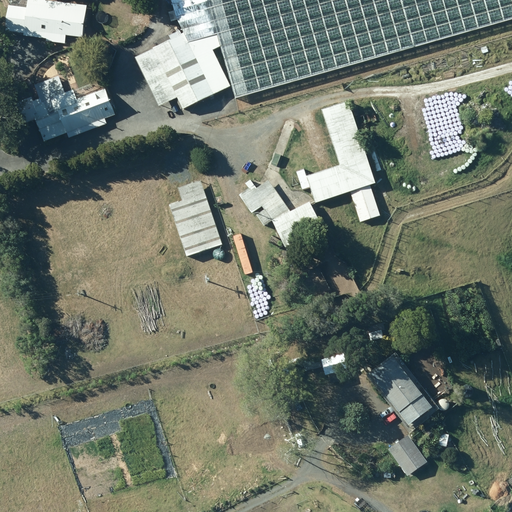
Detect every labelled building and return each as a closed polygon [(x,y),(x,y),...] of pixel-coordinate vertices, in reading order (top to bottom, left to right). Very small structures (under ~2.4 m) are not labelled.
[(87,4),(53,0),(27,0),(27,7),(9,5),(5,38),(66,46),(67,36),(83,38),(87,4)] [(222,48),(207,0),(171,0),(179,29),(166,36),(169,41),(135,60),(160,107),(176,99),(183,112),(231,87),(214,50),(222,48)] [(511,0),(208,0),(233,89),(511,11),(511,0)] [(58,75),(34,83),(40,100),(30,103),(43,142),(67,134),(68,138),(107,125),(105,118),(115,115),(107,89),(77,99),(73,90),(64,93),(58,75)] [(349,102),(321,111),(339,166),(307,176),(304,167),(295,171),(302,191),(309,189),(315,206),(350,194),(360,224),(380,217),(370,187),(378,185),(374,174),(383,172),(375,150),(366,153),(349,102)] [(310,203),(291,211),(266,178),(255,187),(249,180),(243,185),(246,188),(236,196),(264,228),(270,223),(283,250),(323,231),(310,203)] [(200,181),(178,189),(182,201),(169,206),(186,258),(222,246),(200,181)] [(332,279),(325,283),(319,269),(304,276),(315,304),(358,291),(344,259),(327,266),(332,279)] [(286,291),(270,292),(270,311),(287,311),(286,291)] [(434,409),(394,356),(369,375),(409,428),(434,409)] [(409,436),(389,450),(409,478),(428,464),(409,436)]
